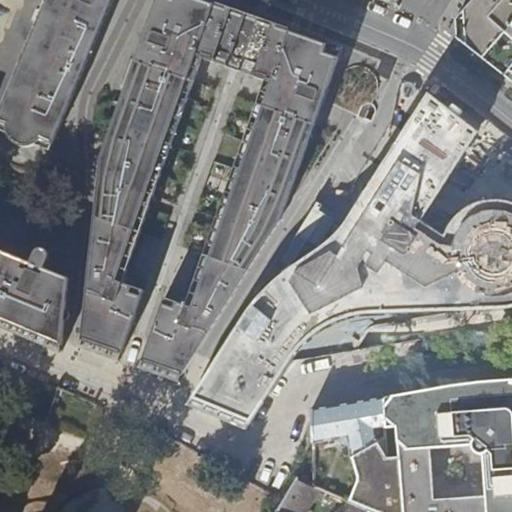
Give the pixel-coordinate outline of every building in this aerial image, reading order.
[(0,128),(39,145),(48,149),(90,48),(109,0),(40,0),(0,99),(0,128)] [(252,12),(218,0),(154,0),(101,158),(98,187),(93,233),(85,304),(81,351),(103,359),(119,364),(143,292),(121,285),(150,200),(200,55),(233,67),(266,78),(215,225),(187,307),(165,300),(140,372),(158,378),(178,385),(202,346),(268,244),(279,226),(330,83),(344,44),(252,12)] [(511,0),(475,0),(454,23),(457,37),(511,79),(511,0)] [(246,431),(289,363),(300,351),(310,343),(324,333),(338,325),(350,319),(362,316),(382,314),(407,314),(424,314),(439,314),(470,312),(499,309),(511,305),(511,197),(503,198),(499,199),(461,187),(478,131),(476,130),(459,124),(453,114),(425,106),(378,186),(370,200),(357,220),(342,240),(331,251),(327,255),(314,266),(302,273),(292,281),(279,293),(267,304),(244,332),(196,393),(187,406),(246,431)] [(0,252),(0,327),(20,336),(60,353),(67,280),(52,274),(0,252)] [(387,462),(376,445),(353,457),(352,459),(356,478),(347,500),(354,503),(377,511),(511,511),(511,401),(508,400),(507,382),(477,384),(384,399),(386,430),(398,429),(402,461),(387,462)] [(313,411),(315,443),(339,439),(340,443),(342,446),(346,447),(350,447),(352,459),(353,457),(376,445),(375,431),(386,430),(384,399),(313,411)] [(281,511),(309,511),(323,490),(299,481),(281,511)] [(377,511),(354,503),(349,511),(377,511)]
